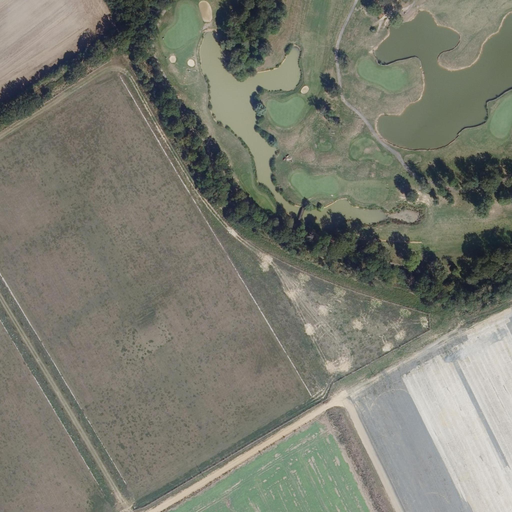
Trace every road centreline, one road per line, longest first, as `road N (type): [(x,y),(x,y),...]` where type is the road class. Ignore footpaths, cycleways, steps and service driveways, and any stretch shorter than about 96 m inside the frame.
road 1 (track): [(467,322),(302,261),(224,209),(202,184),(126,28),(0,116)]
road 2 (track): [(142,511),(467,322)]
road 3 (track): [(397,511),(342,396)]
